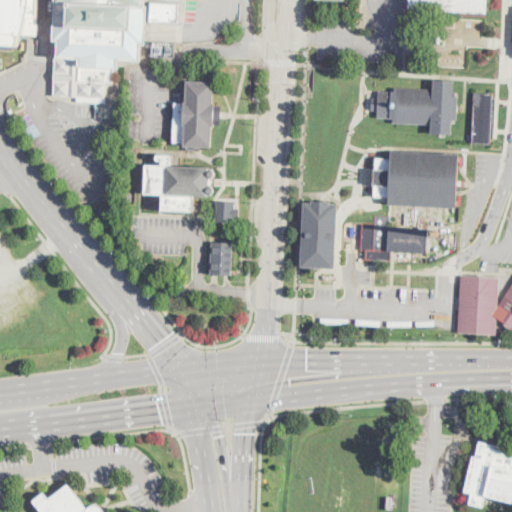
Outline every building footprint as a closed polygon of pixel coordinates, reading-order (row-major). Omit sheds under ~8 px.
[(148,0),(147,25),(146,44),(141,45),(140,61),(118,60),(118,69),(115,69),(114,83),(106,83),(106,98),(53,95),(54,58),(58,58),(58,41),(53,41),(55,1),(58,1),(58,0),(39,0),(38,35),(29,35),(25,35),(24,47),(14,47),(0,46),(0,0),(148,0)] [(412,0),(490,0),(490,12),(412,6),(412,0)] [(179,2),(179,21),(151,20),(152,1),(179,2)] [(215,101),(215,104),(221,104),(220,123),(214,123),(214,125),(212,125),(211,145),(184,144),(184,140),(172,140),(174,101),(185,102),(186,79),(214,80),(213,101),(215,101)] [(456,81),(454,96),(460,96),(458,120),(453,120),(452,136),(432,134),(433,126),(393,123),(394,119),(377,118),(377,111),(371,110),(372,98),(378,98),(379,92),(391,93),(391,91),(395,91),(395,87),(433,90),(434,79),(456,81)] [(497,99),(495,139),(492,139),(492,143),(473,142),(475,93),(494,94),(493,99),(497,99)] [(460,154),(459,170),(458,207),(391,205),(392,198),(375,197),(376,169),(377,158),(393,159),(393,152),(460,154)] [(169,159),(168,165),(210,167),(213,168),(214,170),(214,171),(214,174),(213,175),(209,176),(209,184),(211,184),(213,186),(214,189),(213,191),(211,193),(209,193),(193,193),(192,209),(161,208),(163,192),(146,192),(146,164),(161,164),(162,159),(158,158),(156,157),(156,154),(158,153),(170,153),(172,155),(172,157),(171,159),(169,159)] [(241,208),(240,217),(236,217),(235,224),(217,223),(218,201),(236,201),(235,208),(241,208)] [(331,202),(331,204),(339,205),(336,268),(303,267),(306,204),(313,204),(314,201),(331,202)] [(392,217),(391,226),(430,228),(430,230),(434,231),(434,236),(429,236),(428,253),(393,251),(392,261),(367,259),(368,250),(363,250),(364,224),(376,224),(377,216),(392,217)] [(233,274),(233,276),(212,275),(214,242),(234,242),(233,274)] [(511,323),(493,311),(492,327),(461,325),(463,268),(495,269),(494,298),(511,270),(511,323)] [(403,434),(402,448),(392,446),(394,433),(403,434)] [(511,450),(511,501),(486,496),(484,507),(471,503),(473,493),(466,492),(474,457),(477,457),(480,442),(511,450)] [(68,485),(88,509),(92,506),(95,505),(100,506),(104,509),(105,511),(42,511),(34,501),(44,493),(49,500),(68,485)]
